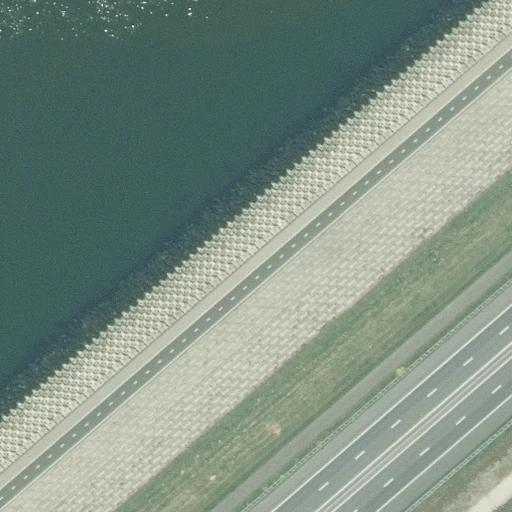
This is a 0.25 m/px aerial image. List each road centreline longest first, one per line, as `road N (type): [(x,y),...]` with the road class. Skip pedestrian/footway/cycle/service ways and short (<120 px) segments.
road 1 (motorway): [(511,325),(295,511)]
road 2 (motorway): [(356,511),(511,377)]
